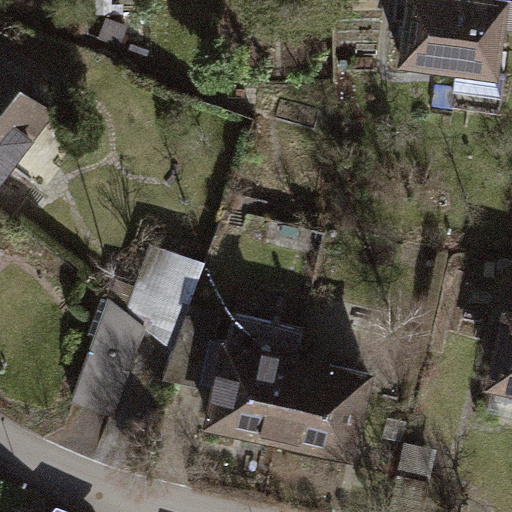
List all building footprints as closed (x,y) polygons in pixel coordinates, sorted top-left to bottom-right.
[(511,0),(402,0),(394,68),(501,81),(507,33),(511,33),(511,0)] [(0,78),(0,187),(53,118),(0,78)] [(116,282),(73,410),(133,430),(160,347),(175,352),(164,383),(200,394),(219,317),(190,307),(205,264),(151,246),(137,289),(116,282)] [(511,315),(500,312),(482,391),(511,398),(511,315)] [(304,334),(228,316),(201,430),(277,448),(299,356),(304,334)] [(378,374),(299,356),(277,448),(356,466),(378,374)]
